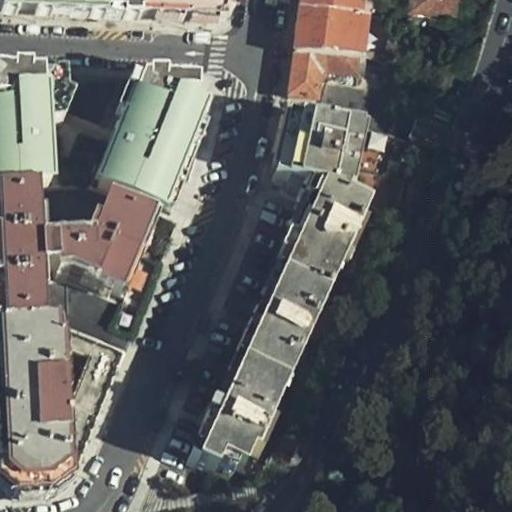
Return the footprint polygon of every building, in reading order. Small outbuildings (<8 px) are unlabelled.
[(0,0),(0,13),(30,15),(140,19),(140,0),(0,0)] [(140,0),(140,19),(231,23),(231,0),(140,0)] [(300,0),(301,1),(299,13),(358,16),(375,18),(388,18),(391,0),(300,0)] [(460,6),(410,2),(398,65),(391,111),(436,119),(452,61),(460,6)] [(358,16),(299,13),(298,17),(294,46),(293,54),(364,62),(382,64),(388,18),(375,18),(358,16)] [(364,62),(293,54),(288,101),(321,104),(323,83),(361,87),(364,62)] [(321,104),(288,101),(286,111),(284,121),(387,136),(391,111),(398,65),(382,64),(364,62),(361,87),(323,83),(321,104)] [(9,67),(0,67),(0,185),(33,183),(60,182),(58,123),(67,123),(78,93),(72,90),(69,71),(9,67)] [(216,101),(204,91),(204,72),(148,71),(100,183),(173,213),(175,205),(216,101)] [(340,194),(367,207),(378,213),(396,179),(404,141),(390,137),(387,136),(284,121),(283,134),(280,153),(278,169),(276,183),(281,183),(340,194)] [(33,183),(0,185),(0,325),(49,324),(125,353),(161,266),(172,223),(173,213),(100,183),(84,236),(37,241),(33,183)] [(359,225),(367,207),(340,194),(281,183),(283,196),(303,207),(301,214),(294,230),(284,252),(282,258),(286,261),(268,303),(262,300),(259,308),(253,323),(248,333),(253,336),(232,384),(225,401),(218,398),(210,417),(190,464),(195,467),(215,475),(221,462),(244,472),(251,455),(261,458),(275,427),(269,425),(342,260),(349,263),(365,228),(359,225)] [(38,501),(57,494),(67,484),(78,474),(83,461),(88,447),(91,438),(95,427),(99,417),(105,402),(109,389),(113,378),(120,361),(125,353),(49,324),(0,325),(0,496),(8,504),(38,501)]
